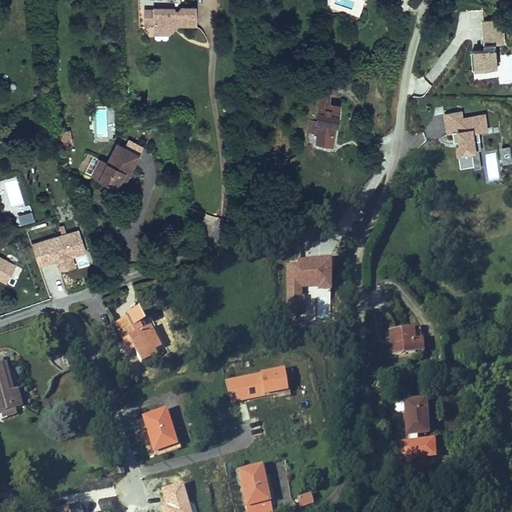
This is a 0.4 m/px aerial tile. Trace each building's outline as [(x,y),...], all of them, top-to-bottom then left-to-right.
[(194,6),(181,7),(177,11),(173,11),(172,8),(154,8),(154,25),(154,28),(167,28),(169,28),(172,24),(194,23),(194,6)] [(154,25),(154,8),(144,9),(144,26),(154,25)] [(498,66),(496,43),(504,42),(502,19),(483,20),(485,43),(482,44),(482,49),(472,50),(474,68),(498,66)] [(417,79),(419,95),(429,93),(426,78),(417,79)] [(317,122),(313,121),(312,131),(319,131),(318,134),(317,143),(331,145),(333,124),(335,125),(338,106),(328,105),(329,94),(320,93),(317,122)] [(481,141),(479,132),(488,130),(485,115),(476,116),(477,120),(473,120),(472,118),(464,119),(462,111),(445,114),(448,133),(454,132),(455,142),(461,141),(462,147),(459,148),(462,168),(475,166),(473,152),(477,151),(476,141),(481,141)] [(318,134),(319,131),(312,131),(313,121),(306,120),(305,133),(318,134)] [(92,176),(120,190),(137,154),(116,144),(107,163),(100,159),(92,176)] [(511,162),(511,151),(511,146),(501,147),(504,164),(511,162)] [(32,212),(17,216),(20,226),(34,222),(32,212)] [(206,239),(223,242),(228,219),(211,216),(206,239)] [(76,269),(73,257),(85,254),(80,233),(34,245),(40,267),(59,261),(63,273),(76,269)] [(0,280),(7,284),(17,266),(0,256),(0,280)] [(298,266),(287,266),(286,307),(304,308),(305,292),(332,293),(333,263),(298,262),(298,266)] [(154,351),(160,349),(150,329),(145,331),(141,323),(144,322),(138,312),(129,316),(130,319),(116,325),(124,340),(126,339),(131,351),(134,349),(141,364),(149,360),(146,355),(154,351)] [(412,329),(415,354),(423,353),(420,328),(412,329)] [(415,354),(412,329),(390,331),(391,339),(391,345),(391,346),(392,356),(415,354)] [(146,355),(149,360),(156,356),(154,351),(146,355)] [(492,377),(492,364),(482,363),(482,377),(492,377)] [(6,365),(2,366),(10,394),(13,393),(6,365)] [(0,411),(2,411),(10,409),(12,409),(21,406),(17,392),(13,393),(10,394),(2,366),(0,366),(0,411)] [(285,373),(226,381),(230,403),(288,394),(285,373)] [(408,436),(429,434),(427,401),(406,403),(408,436)] [(10,409),(2,411),(4,417),(14,415),(12,409),(10,409)] [(176,445),(165,411),(144,418),(154,452),(176,445)] [(176,445),(154,452),(156,457),(177,450),(176,445)] [(120,474),(125,473),(121,460),(116,462),(120,474)] [(271,511),(261,467),(239,472),(248,511),(271,511)] [(198,511),(190,480),(160,488),(166,511),(198,511)] [(304,507),(313,504),(310,493),(301,496),(304,507)] [(16,505),(7,508),(5,497),(0,498),(0,511),(4,511),(17,509),(16,505)]
